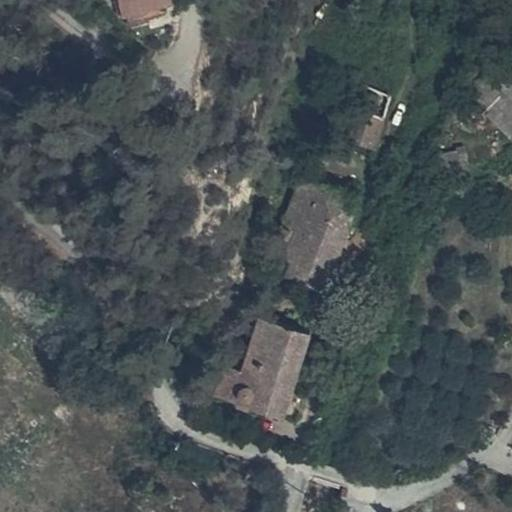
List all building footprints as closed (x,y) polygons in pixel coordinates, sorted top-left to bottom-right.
[(126,0),(101,0),(104,17),(110,16),(140,10),(126,0)] [(153,0),(126,0),(140,10),(155,7),(153,0)] [(140,10),(110,16),(111,25),(143,19),(140,10)] [(511,161),(511,88),(500,77),(466,114),(511,161)] [(359,104),(340,155),(372,166),(389,113),(359,104)] [(308,175),(275,259),(286,263),(284,274),(296,276),(289,295),(325,308),(338,269),(358,215),(315,201),(322,180),(308,175)] [(213,377),(205,398),(283,423),(308,351),(261,332),(248,366),(231,362),(224,381),(213,377)]
